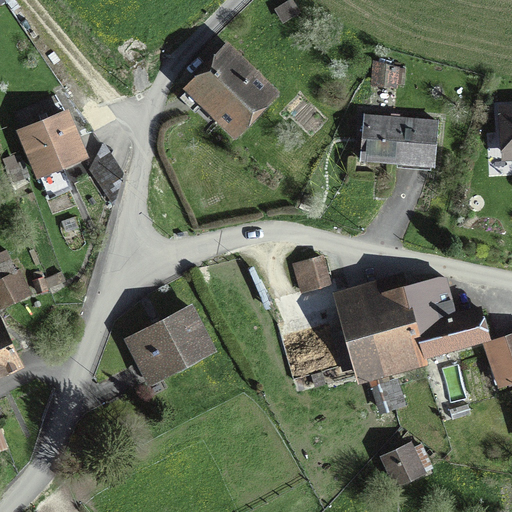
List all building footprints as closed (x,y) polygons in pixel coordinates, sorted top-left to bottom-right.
[(253,73),(225,46),(188,85),(237,134),(275,94),(257,77),(260,73),(257,69),(253,73)] [(374,81),(381,83),(394,82),(396,66),(376,62),(374,81)] [(501,132),(511,131),(511,140),(511,107),(500,108),(501,132)] [(21,132),(37,169),(59,160),(60,163),(83,154),(66,114),(21,132)] [(433,165),(437,121),(365,115),(361,159),(433,165)] [(321,257),(294,264),(302,291),(328,283),(321,257)] [(0,305),(29,292),(19,271),(0,279),(0,305)] [(455,317),(444,277),(341,305),(347,325),(331,330),(342,365),(357,360),(361,378),(426,359),(425,353),(488,335),(481,310),(455,317)] [(158,375),(211,348),(191,308),(131,339),(141,359),(141,361),(148,357),(158,375)] [(0,373),(20,363),(0,321),(0,373)] [(511,335),(488,344),(501,382),(511,378),(511,335)] [(396,380),(373,387),(380,409),(403,402),(396,380)] [(408,445),(385,456),(398,483),(431,467),(420,445),(410,450),(408,445)]
